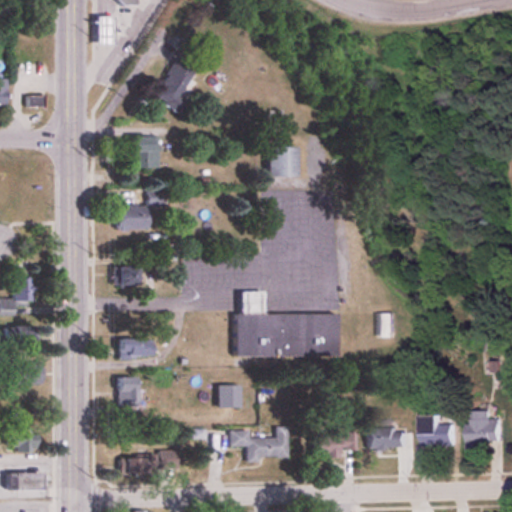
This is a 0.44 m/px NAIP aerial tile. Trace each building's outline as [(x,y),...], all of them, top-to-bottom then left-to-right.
[(91,46),(109,45),(109,15),(90,15),(91,46)] [(196,63),(175,53),(153,97),(174,108),(196,63)] [(38,97),(24,97),(24,105),(38,105),(38,97)] [(154,137),(127,137),(127,169),(154,169),(154,137)] [(293,178),(293,147),(264,147),(264,178),(293,178)] [(143,205),(112,205),(112,230),(143,230),(143,205)] [(135,267),(112,267),(112,286),(135,286),(135,267)] [(11,306),(30,306),(29,278),(10,278),(10,298),(0,298),(0,315),(11,315),(11,306)] [(332,314),(260,314),(260,292),(236,292),(236,313),(230,314),(230,359),(332,359),(332,314)] [(376,338),(390,338),(390,314),(376,314),(376,338)] [(0,342),(27,343),(27,328),(0,327),(0,342)] [(113,340),(113,359),(150,359),(150,340),(113,340)] [(0,384),(36,384),(36,363),(0,363),(0,384)] [(113,378),(113,409),(135,409),(135,378),(113,378)] [(236,387),(208,387),(208,408),(236,408),(236,387)] [(497,443),(497,420),(488,420),(488,411),(466,411),(466,455),(476,455),(476,443),(497,443)] [(438,416),(420,416),(420,447),(452,447),(452,424),(438,424),(438,416)] [(27,428),(3,428),(3,452),(27,452),(27,428)] [(284,428),(272,428),(272,439),(246,439),(246,431),(227,431),(227,448),(244,448),(244,461),(284,461),(284,428)] [(364,429),(364,449),(403,449),(403,429),(364,429)] [(336,459),(336,449),(353,450),(354,433),(337,432),(337,430),(310,430),(310,458),(336,459)] [(173,454),(116,455),(116,474),(173,473),(173,454)] [(34,490),(34,474),(2,474),(2,490),(34,490)]
